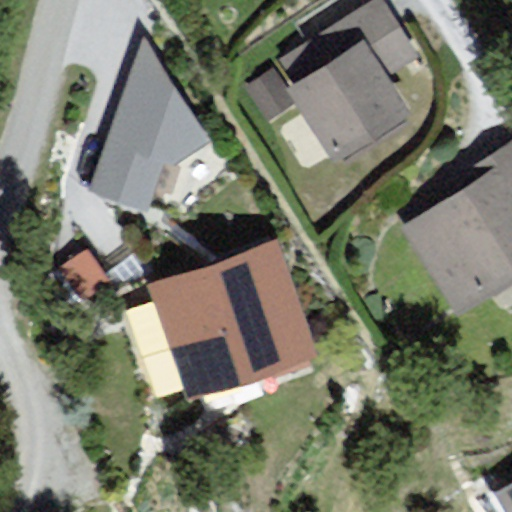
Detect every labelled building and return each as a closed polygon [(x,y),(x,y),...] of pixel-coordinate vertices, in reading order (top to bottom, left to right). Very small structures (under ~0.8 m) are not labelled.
[(182,120),(129,35),(70,184),(122,223),(182,120)] [(352,36),(272,77),(311,153),(391,112),(352,36)] [(511,213),(482,163),(385,221),(433,301),(511,254),(511,213)] [(257,240),(129,283),(166,393),(294,351),(257,240)] [(511,511),(511,464),(475,486),(490,511),(511,511)]
